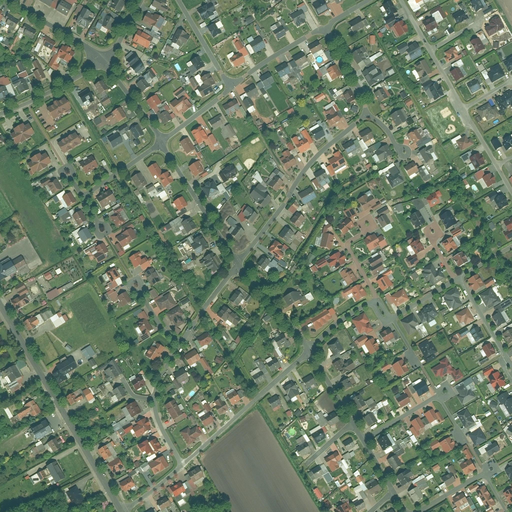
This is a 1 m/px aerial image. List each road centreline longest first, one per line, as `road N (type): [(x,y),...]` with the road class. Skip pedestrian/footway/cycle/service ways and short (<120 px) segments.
road 1 (tertiary): [(0,305),(121,511)]
road 2 (residential): [(233,262),(306,160),(365,110)]
road 3 (residential): [(181,466),(308,352)]
